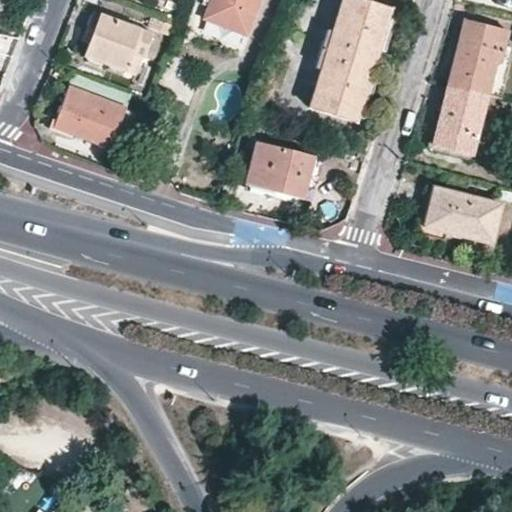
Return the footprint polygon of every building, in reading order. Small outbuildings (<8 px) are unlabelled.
[(212,0),(205,18),(245,33),(253,12),(251,10),(254,0),(212,0)] [(370,68),(389,8),(362,0),(340,0),(328,41),(323,40),(317,58),(322,60),(306,108),(353,123),(370,68)] [(126,73),(134,54),(150,60),(159,36),(93,12),(85,31),(83,38),(90,40),(83,57),(126,73)] [(483,95),(497,98),(502,79),(490,75),(493,64),(497,65),(507,32),(468,22),(461,51),(454,50),(452,58),(444,85),(483,95)] [(504,68),(497,65),(493,64),(490,75),(502,79),(504,68)] [(468,156),(483,95),(444,85),(436,119),(434,127),(445,130),(441,148),(468,156)] [(75,129),(73,135),(111,148),(125,109),(67,88),(59,111),(55,122),(75,129)] [(54,128),(73,135),(75,129),(55,122),(54,128)] [(430,145),(441,148),(445,130),(434,127),(430,145)] [(308,180),(315,181),(321,159),(255,143),(245,184),(262,188),(304,199),(308,180)] [(311,201),(315,181),(308,180),(304,199),(311,201)] [(489,244),(498,204),(435,188),(431,203),(424,228),(489,244)]
